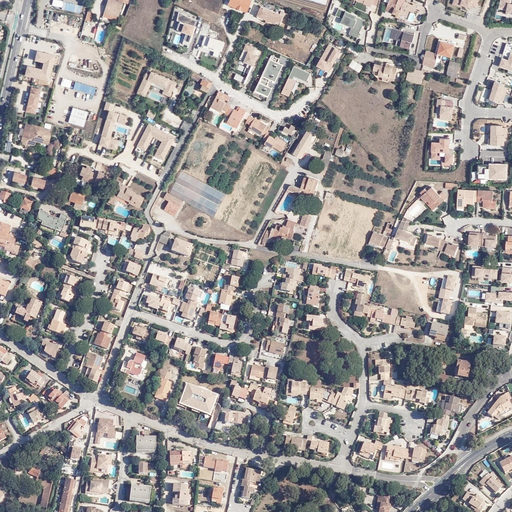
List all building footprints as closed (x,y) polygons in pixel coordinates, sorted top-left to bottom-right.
[(59,0),(58,9),(79,12),(81,4),(59,0)] [(108,0),(105,10),(119,15),(123,2),(115,0),(108,0)] [(252,1),(248,0),(240,0),(237,8),(247,13),(252,1)] [(413,12),(416,6),(412,4),(411,6),(407,4),(407,3),(400,0),(397,0),(392,14),(396,15),(399,16),(400,14),(406,17),(409,11),(413,13),(413,12)] [(510,0),(500,0),(498,9),(506,11),(505,14),(511,14),(511,4),(510,4),(510,0)] [(276,23),(281,26),(285,16),(263,7),(259,16),(276,23)] [(340,24),(351,28),(349,34),(357,38),(360,32),(362,27),(365,20),(338,9),(335,16),(342,19),(340,24)] [(118,18),(119,15),(105,10),(104,14),(118,18)] [(48,19),(62,21),(64,13),(49,11),(48,19)] [(195,21),(178,12),(176,21),(179,22),(176,31),(192,37),(196,27),(193,26),(195,21)] [(66,22),(74,23),(75,15),(68,14),(66,22)] [(276,23),(259,16),(259,18),(275,25),(276,23)] [(92,22),(91,22),(86,20),(83,30),(90,32),(92,22)] [(410,50),(412,44),(414,34),(392,29),(390,38),(401,41),(400,47),(410,50)] [(31,35),(28,53),(35,54),(38,36),(31,35)] [(224,42),(204,36),(199,48),(213,52),(211,56),(219,59),(224,42)] [(292,52),(294,43),(277,38),(275,48),(292,52)] [(438,55),(443,56),(452,59),(456,45),(442,41),(438,55)] [(255,48),(246,44),(239,59),(244,61),(243,64),(253,68),(258,56),(253,54),(255,48)] [(341,50),(329,44),(316,67),(328,73),(341,50)] [(511,50),(511,53),(510,53),(508,60),(502,58),(499,67),(511,71),(511,50)] [(441,61),(443,56),(438,55),(428,52),(425,65),(436,68),(438,60),(441,61)] [(270,54),(255,91),(268,96),(272,85),(267,83),(269,77),(275,79),(283,62),(278,60),(279,57),(270,54)] [(353,58),(348,65),(359,72),(363,65),(353,58)] [(51,63),(38,60),(34,72),(48,75),(51,63)] [(449,71),(459,74),(462,64),(452,62),(449,71)] [(391,78),(396,80),(399,69),(394,68),(395,67),(383,64),(382,66),(377,65),(375,70),(376,71),(377,71),(381,72),(380,77),(391,80),(391,78)] [(310,73),(294,66),(281,94),(289,97),(296,82),(293,80),(294,77),(306,82),(310,73)] [(424,71),(411,67),(408,77),(422,81),(425,73),(424,72),(424,71)] [(70,80),(72,71),(65,70),(63,79),(70,80)] [(163,93),(171,97),(177,83),(151,71),(149,74),(146,73),(136,94),(145,98),(152,82),(165,88),(163,93)] [(457,84),(458,80),(459,74),(449,71),(447,81),(457,84)] [(75,81),(90,85),(92,77),(77,73),(75,81)] [(208,92),(212,84),(204,79),(202,83),(204,83),(201,89),(208,92)] [(508,86),(495,81),(489,99),(501,104),(508,86)] [(31,88),(26,111),(35,114),(41,90),(31,88)] [(223,99),(226,100),(229,101),(231,98),(220,92),(212,107),(222,113),(223,110),(227,112),(226,115),(231,117),(227,123),(238,129),(243,118),(247,112),(247,111),(242,107),(239,112),(230,108),(231,105),(225,102),(222,100),(223,99)] [(445,100),(437,99),(436,107),(441,107),(440,120),(452,121),(453,108),(444,107),(445,100)] [(104,127),(114,130),(116,123),(129,126),(132,117),(112,112),(114,104),(106,102),(104,110),(109,111),(104,127)] [(148,109),(145,114),(152,118),(155,112),(148,109)] [(287,144),(279,139),(278,141),(275,139),(271,136),(272,135),(268,132),(270,128),(256,119),(250,129),(261,136),(262,135),(265,137),(263,140),(263,141),(266,143),(265,144),(272,148),(273,147),(282,152),(287,144)] [(155,144),(162,130),(149,124),(137,146),(146,151),(153,137),(154,137),(152,143),(155,144)] [(291,129),(286,127),(284,131),(292,136),(297,128),(293,126),(291,129)] [(502,126),(491,126),(491,134),(489,134),(489,145),(504,145),(505,135),(507,135),(507,128),(502,128),(502,126)] [(30,139),(37,141),(49,145),(52,132),(34,127),(30,139)] [(114,130),(104,127),(98,145),(117,150),(119,141),(112,139),(114,130)] [(315,132),(309,129),(294,153),(302,158),(314,136),(313,136),(315,132)] [(162,130),(155,144),(158,146),(160,141),(162,142),(154,157),(164,162),(177,138),(162,130)] [(450,151),(450,139),(439,139),(439,143),(431,143),(431,159),(442,160),(442,166),(454,166),(454,151),(450,151)] [(337,149),(335,155),(342,158),(343,156),(346,158),(348,152),(338,149),(337,149)] [(325,175),(333,153),(326,151),(324,159),(322,159),(318,174),(325,175)] [(282,164),(290,166),(292,158),(284,156),(282,164)] [(507,178),(507,161),(488,161),(488,163),(477,163),(477,178),(507,178)] [(48,172),(55,174),(57,168),(51,166),(48,172)] [(95,183),(100,185),(101,183),(104,184),(107,177),(104,176),(105,174),(99,172),(98,176),(91,173),(92,169),(86,167),(85,169),(83,168),(79,175),(83,176),(82,178),(88,180),(86,182),(94,185),(95,183)] [(169,193),(216,214),(226,192),(180,171),(169,193)] [(25,184),(27,176),(15,173),(13,180),(25,184)] [(32,177),(28,176),(25,188),(24,191),(29,192),(32,177)] [(44,189),(46,181),(34,178),(32,185),(44,189)] [(312,191),(316,192),(320,180),(311,178),(310,179),(306,178),(302,190),(306,191),(306,193),(311,194),(312,191)] [(124,195),(123,198),(130,201),(130,202),(139,207),(144,198),(135,194),(135,192),(127,188),(128,187),(119,182),(117,187),(120,189),(118,192),(124,195)] [(423,195),(435,209),(447,199),(442,193),(438,196),(431,188),(427,191),(425,189),(421,193),(423,195)] [(474,203),(477,203),(478,192),(458,190),(456,207),(464,207),(464,205),(467,205),(473,205),(474,203)] [(86,195),(72,191),(69,199),(77,202),(83,204),(86,195)] [(5,201),(9,202),(11,195),(3,192),(0,201),(5,202),(5,201)] [(183,201),(167,192),(166,192),(163,197),(168,201),(164,209),(175,215),(183,201)] [(478,192),(477,203),(482,204),(482,208),(496,209),(496,202),(492,202),(493,193),(478,192)] [(433,211),(435,209),(423,195),(421,197),(433,211)] [(35,201),(26,197),(22,208),(30,211),(35,201)] [(46,211),(40,209),(35,221),(41,224),(39,227),(53,233),(55,229),(61,232),(68,216),(62,213),(59,219),(45,214),(46,211)] [(302,224),(308,226),(312,215),(307,213),(306,213),(302,224)] [(97,230),(98,228),(100,221),(97,220),(82,217),(80,226),(97,230)] [(412,221),(403,219),(399,229),(397,236),(401,237),(401,239),(415,244),(418,237),(414,235),(415,233),(409,231),(408,233),(407,232),(412,221)] [(274,228),(273,232),(271,236),(272,236),(280,238),(281,234),(285,235),(284,237),(294,239),(297,230),(296,230),(298,222),(290,220),(288,226),(281,224),(281,226),(278,225),(276,229),(274,228)] [(101,221),(100,229),(102,229),(109,231),(109,234),(117,236),(118,230),(119,225),(101,221)] [(9,226),(0,223),(0,242),(11,246),(14,234),(8,233),(9,226)] [(138,227),(134,229),(131,238),(132,239),(131,241),(137,243),(139,238),(145,240),(147,236),(149,236),(150,233),(149,232),(150,228),(145,226),(143,230),(138,227)] [(390,236),(393,228),(386,226),(383,234),(390,236)] [(21,236),(28,240),(31,236),(24,231),(21,236)] [(171,232),(169,231),(161,236),(159,243),(166,245),(171,232)] [(271,236),(273,232),(269,231),(268,233),(267,232),(264,245),(267,246),(268,242),(270,243),(272,236),(271,236)] [(483,245),(484,232),(479,232),(479,234),(476,234),(477,232),(471,231),(470,244),(483,245)] [(487,232),(484,232),(483,245),(497,246),(498,236),(487,235),(487,232)] [(438,247),(442,249),(445,240),(442,238),(442,237),(438,236),(438,235),(429,233),(426,242),(439,244),(438,247)] [(76,246),(75,249),(87,254),(88,249),(86,248),(87,246),(89,247),(91,242),(77,237),(74,245),(76,246)] [(41,246),(43,243),(35,239),(31,244),(39,249),(41,246)] [(191,246),(176,240),(171,251),(188,257),(191,246)] [(445,240),(442,249),(454,254),(458,245),(452,242),(452,244),(448,242),(449,241),(445,240)] [(231,250),(232,246),(215,244),(214,247),(230,253),(231,250)] [(87,257),(88,254),(87,254),(75,249),(73,249),(69,259),(82,264),(85,257),(87,257)] [(143,253),(135,250),(134,253),(136,254),(135,257),(143,260),(144,256),(142,255),(143,253)] [(365,250),(363,259),(369,260),(371,252),(365,250)] [(244,253),(235,251),(232,265),(243,267),(245,257),(243,257),(244,253)] [(33,270),(37,263),(28,258),(24,266),(33,270)] [(131,271),(138,274),(141,267),(126,261),(123,270),(130,273),(131,271)] [(335,279),(337,268),(332,266),(332,270),(323,268),(324,266),(315,264),(313,275),(318,276),(318,274),(326,275),(326,277),(335,279)] [(485,266),(473,266),(472,278),(478,278),(478,281),(485,281),(485,278),(497,279),(497,269),(485,269),(485,266)] [(511,267),(502,267),(502,283),(511,283),(511,282),(511,273),(511,274),(511,267)] [(304,284),(306,278),(300,276),(301,272),(288,269),(287,274),(288,274),(288,276),(284,275),(283,280),(284,280),(295,282),(298,283),(304,284)] [(63,287),(75,292),(78,283),(77,283),(75,282),(76,278),(68,275),(69,272),(62,270),(61,273),(60,279),(61,279),(60,281),(64,282),(62,287),(63,287)] [(344,282),(349,283),(350,279),(356,280),(358,280),(358,283),(357,287),(364,288),(365,286),(369,286),(370,278),(365,277),(363,276),(354,274),(353,276),(350,275),(351,272),(346,271),(344,282)] [(171,281),(153,275),(150,285),(157,287),(156,289),(161,291),(162,287),(168,289),(171,281)] [(225,290),(233,292),(234,287),(239,288),(241,279),(230,277),(229,282),(227,281),(225,290)] [(436,311),(449,313),(451,300),(449,299),(450,290),(453,291),(455,279),(445,277),(443,287),(440,287),(436,311)] [(0,278),(0,293),(6,296),(10,286),(2,282),(3,280),(0,278)] [(295,294),(296,292),(293,291),(295,282),(284,280),(283,284),(282,288),(281,291),(295,294)] [(116,288),(114,293),(122,296),(125,298),(127,292),(130,285),(121,281),(117,289),(116,288)] [(319,296),(321,287),(311,285),(307,306),(312,307),(313,304),(319,305),(321,297),(319,296)] [(511,292),(500,291),(501,286),(491,286),(491,293),(487,292),(486,300),(502,301),(502,300),(511,300),(511,292)] [(75,296),(76,292),(75,292),(63,287),(60,296),(62,296),(61,299),(68,301),(69,299),(70,296),(68,295),(69,293),(73,295),(75,296)] [(189,304),(197,307),(199,303),(197,302),(198,297),(200,292),(191,288),(187,299),(190,300),(189,304)] [(236,297),(237,293),(233,292),(225,290),(223,290),(220,304),(231,306),(234,296),(236,297)] [(122,296),(114,293),(112,299),(111,302),(113,303),(111,308),(120,311),(124,302),(120,301),(122,296)] [(362,318),(368,319),(370,309),(371,305),(368,305),(368,306),(364,306),(365,302),(370,303),(371,297),(357,295),(353,311),(354,312),(353,317),(361,319),(362,318)] [(148,306),(157,310),(158,308),(159,306),(161,300),(151,297),(151,298),(148,306)] [(41,303),(33,299),(31,306),(28,305),(25,311),(18,308),(16,314),(25,318),(23,322),(27,324),(29,320),(32,321),(33,319),(35,319),(41,303)] [(171,302),(161,299),(161,300),(159,306),(163,307),(162,310),(168,312),(171,302)] [(192,320),(197,307),(189,304),(187,304),(184,313),(183,317),(192,320)] [(281,319),(285,320),(286,315),(289,316),(290,310),(290,308),(279,305),(279,309),(278,314),(277,318),(281,319)] [(211,312),(212,307),(208,306),(206,311),(205,313),(210,314),(208,321),(216,323),(215,325),(220,327),(222,321),(223,317),(217,316),(217,313),(211,312)] [(198,315),(204,317),(205,313),(206,311),(201,309),(198,315)] [(382,323),(395,325),(396,317),(393,316),(383,314),(383,311),(370,309),(368,319),(369,319),(383,321),(382,323)] [(53,320),(64,324),(65,321),(64,320),(62,320),(65,312),(57,310),(53,320)] [(473,320),(473,317),(474,313),(466,312),(465,322),(463,321),(462,330),(470,331),(471,329),(473,329),(473,331),(483,332),(485,319),(480,318),(480,321),(473,320)] [(220,327),(220,329),(233,332),(236,318),(228,316),(228,317),(227,322),(222,321),(220,327)] [(396,317),(395,325),(413,328),(415,322),(412,321),(412,319),(413,317),(405,316),(405,318),(396,317)] [(319,321),(319,319),(319,318),(307,317),(306,322),(309,323),(308,331),(314,332),(314,328),(321,329),(320,333),(320,334),(324,334),(325,327),(322,327),(322,322),(319,321)] [(294,328),(296,322),(285,320),(281,319),(280,324),(277,323),(274,323),(272,332),(276,333),(287,336),(290,327),(294,328)] [(64,329),(66,325),(64,324),(53,320),(52,320),(50,325),(49,330),(51,330),(56,332),(58,327),(64,329)] [(101,327),(100,330),(101,331),(108,334),(111,335),(115,326),(105,322),(103,328),(101,327)] [(437,336),(436,339),(444,340),(447,326),(431,322),(427,335),(434,336),(437,336)] [(142,336),(148,338),(150,332),(145,331),(145,328),(138,326),(137,329),(134,328),(131,334),(136,336),(135,339),(140,341),(142,336)] [(61,337),(64,329),(58,327),(56,332),(55,334),(61,337)] [(107,349),(111,339),(107,337),(108,334),(101,331),(100,335),(98,340),(96,339),(94,344),(107,349)] [(165,340),(170,342),(173,335),(159,331),(156,337),(165,340)] [(505,345),(505,335),(492,334),(492,344),(505,345)] [(185,351),(190,353),(192,348),(193,344),(187,342),(185,341),(186,339),(177,336),(174,345),(183,348),(183,346),(187,348),(185,351)] [(270,349),(269,351),(269,353),(283,356),(285,345),(268,341),(266,348),(270,349)] [(43,342),(43,343),(41,349),(45,351),(45,353),(50,357),(53,357),(52,358),(55,360),(59,350),(52,347),(52,346),(43,342)] [(197,364),(202,366),(205,358),(204,357),(205,351),(196,348),(194,354),(196,355),(195,358),(193,363),(197,364)] [(0,362),(7,367),(11,361),(5,357),(6,356),(0,352),(0,362)] [(88,358),(86,366),(88,367),(98,371),(102,358),(87,352),(86,357),(88,358)] [(224,364),(229,365),(230,358),(225,357),(225,359),(216,357),(214,368),(223,370),(224,364)] [(129,373),(137,375),(139,376),(143,367),(142,367),(144,361),(135,358),(133,362),(131,362),(130,362),(129,362),(127,364),(124,362),(120,372),(125,373),(127,369),(130,370),(129,373)] [(230,358),(229,365),(233,366),(231,374),(236,375),(236,374),(240,374),(242,365),(238,363),(239,360),(230,358)] [(467,379),(468,373),(469,367),(470,362),(462,360),(462,363),(457,362),(456,369),(459,370),(458,378),(467,379)] [(381,376),(381,381),(389,381),(389,367),(390,367),(390,361),(375,361),(376,369),(379,369),(379,376),(381,376)] [(263,378),(265,369),(253,366),(251,376),(263,378)] [(271,367),(266,366),(265,369),(263,378),(276,380),(277,371),(270,370),(271,367)] [(102,375),(103,373),(99,372),(98,371),(88,367),(85,375),(89,376),(88,380),(93,382),(97,383),(100,374),(102,375)] [(136,377),(137,375),(129,373),(130,370),(127,369),(125,373),(136,377)] [(35,370),(29,378),(33,380),(33,382),(38,386),(40,384),(43,386),(46,381),(40,375),(41,374),(35,370)] [(160,370),(157,378),(162,379),(155,397),(166,401),(172,384),(168,382),(170,374),(160,370)] [(221,390),(229,392),(230,388),(233,381),(231,380),(225,379),(221,390)] [(127,380),(127,394),(139,394),(139,381),(127,380)] [(312,395),(312,389),(312,386),(308,385),(308,384),(293,383),(293,381),(288,380),(287,396),(292,396),(292,394),(301,395),(312,395)] [(232,396),(239,399),(240,398),(243,390),(240,389),(240,387),(236,386),(238,382),(233,381),(230,388),(235,390),(232,396)] [(400,398),(406,399),(407,391),(402,390),(403,387),(395,385),(394,387),(392,387),(392,384),(386,384),(386,386),(384,398),(391,400),(392,396),(392,394),(400,395),(400,398)] [(249,392),(253,393),(255,386),(251,385),(250,389),(245,388),(244,390),(243,389),(243,390),(240,398),(246,400),(247,398),(249,392)] [(254,401),(261,403),(261,402),(264,394),(263,393),(263,394),(261,394),(261,392),(257,390),(258,386),(255,386),(253,393),(251,399),(254,400),(254,401)] [(29,399),(28,397),(27,393),(22,396),(19,388),(11,391),(13,395),(12,396),(14,400),(13,400),(13,401),(13,402),(14,404),(14,405),(16,404),(17,408),(24,405),(23,402),(29,399)] [(312,395),(312,400),(324,401),(325,390),(312,389),(312,395)] [(407,391),(406,399),(411,400),(411,398),(420,400),(420,402),(425,403),(426,397),(427,390),(422,389),(422,392),(412,390),(412,392),(407,391)] [(339,404),(338,406),(338,407),(346,411),(349,404),(346,403),(347,400),(350,401),(352,397),(355,390),(344,390),(343,393),(339,396),(338,395),(336,402),(339,404)] [(65,397),(65,396),(62,393),(61,393),(58,391),(53,396),(51,395),(48,398),(50,400),(51,398),(54,401),(57,404),(58,403),(65,397)] [(200,403),(197,402),(185,400),(183,411),(191,413),(191,411),(199,412),(200,409),(203,409),(206,394),(198,392),(196,398),(198,398),(201,399),(200,403)] [(264,394),(261,402),(267,404),(270,395),(266,393),(266,394),(264,394)] [(329,403),(335,405),(336,402),(338,395),(333,393),(329,403)] [(498,411),(510,406),(504,393),(498,396),(499,398),(498,400),(497,399),(493,405),(492,404),(486,412),(491,416),(491,415),(492,416),(497,410),(498,411)] [(32,399),(34,403),(42,398),(41,398),(38,395),(33,398),(32,399)] [(442,414),(450,416),(451,410),(457,411),(459,402),(460,398),(445,395),(444,400),(446,400),(444,408),(441,408),(440,414),(442,414)] [(68,399),(65,397),(58,403),(62,406),(61,406),(65,410),(73,401),(69,398),(68,399)] [(294,425),(297,409),(290,407),(288,413),(282,411),(280,422),(285,423),(294,425)] [(35,412),(26,416),(31,427),(40,422),(35,412)] [(241,416),(237,415),(226,413),(225,422),(247,426),(249,415),(241,413),(241,416)] [(386,420),(387,414),(379,413),(378,418),(378,421),(375,421),(374,426),(377,427),(376,433),(382,434),(383,432),(388,433),(389,429),(390,429),(391,421),(386,420)] [(447,429),(450,416),(442,414),(442,418),(439,418),(437,420),(436,425),(434,424),(433,428),(431,428),(430,434),(442,436),(443,431),(442,430),(443,428),(447,429)] [(78,422),(75,420),(72,422),(76,424),(69,433),(76,439),(82,439),(82,437),(77,432),(81,427),(83,428),(86,424),(85,423),(81,421),(80,420),(78,422)] [(103,426),(104,420),(100,420),(99,425),(97,425),(95,445),(98,445),(100,443),(101,439),(102,439),(103,426)] [(114,421),(104,420),(103,426),(102,439),(103,439),(104,434),(108,435),(107,439),(115,440),(116,433),(115,433),(115,428),(113,428),(114,421)] [(251,434),(250,441),(258,443),(260,435),(251,434)] [(144,438),(137,438),(136,454),(156,454),(156,437),(148,437),(148,435),(144,435),(144,438)] [(314,442),(315,437),(310,436),(309,440),(308,446),(313,446),(313,451),(320,452),(320,454),(330,456),(332,444),(322,442),(321,444),(314,442)] [(307,449),(308,446),(309,440),(299,439),(298,441),(295,440),(295,438),(288,437),(287,447),(293,448),(299,449),(299,452),(303,453),(304,449),(307,449)] [(378,447),(382,449),(383,444),(376,441),(374,444),(365,441),(361,452),(371,456),(371,455),(374,456),(378,447)] [(402,457),(408,458),(409,449),(404,448),(404,449),(396,448),(396,447),(387,446),(387,453),(388,453),(387,457),(387,458),(397,459),(402,460),(402,457)] [(44,447),(36,458),(39,461),(42,458),(44,460),(51,451),(44,447)] [(409,449),(408,458),(413,459),(414,457),(421,458),(426,458),(427,448),(414,447),(414,450),(409,449)] [(82,450),(73,448),(69,465),(77,467),(82,450)] [(181,463),(192,463),(192,454),(187,454),(187,452),(172,452),(172,464),(181,464),(181,463)] [(109,461),(112,461),(113,456),(100,455),(99,459),(92,458),(91,469),(98,470),(98,469),(108,470),(109,464),(109,461)] [(503,473),(511,468),(511,457),(511,456),(498,463),(503,473)] [(218,459),(206,458),(205,465),(217,467),(217,470),(222,471),(223,468),(230,469),(231,461),(224,460),(223,462),(218,462),(218,459)] [(37,478),(36,480),(39,483),(42,474),(30,469),(28,474),(37,478)] [(246,480),(244,479),(243,483),(251,485),(252,480),(257,481),(258,476),(247,474),(246,480)] [(487,474),(481,480),(485,483),(486,485),(495,493),(501,487),(487,474)] [(73,487),(75,477),(66,475),(59,511),(67,511),(68,510),(69,510),(70,507),(68,507),(69,504),(71,504),(71,501),(70,501),(71,497),(72,498),(72,495),(71,495),(72,489),(73,490),(74,487),(73,487)] [(141,485),(132,485),(130,503),(148,506),(151,485),(146,485),(146,481),(141,481),(141,485)] [(86,492),(100,493),(108,494),(109,484),(92,482),(91,483),(87,483),(86,492)] [(47,508),(52,485),(44,483),(39,506),(47,508)] [(251,488),(251,485),(243,483),(242,487),(244,488),(243,493),(252,494),(252,493),(254,493),(255,489),(251,488)] [(468,484),(465,490),(478,495),(481,488),(468,484)] [(333,487),(327,490),(332,497),(338,494),(333,487)] [(225,490),(219,489),(215,488),(215,492),(212,491),(211,497),(213,497),(219,498),(219,499),(223,499),(225,490)] [(188,496),(189,490),(175,489),(175,493),(179,493),(179,497),(177,497),(176,500),(174,500),(174,505),(190,507),(191,496),(190,496),(188,496)] [(383,496),(382,496),(379,507),(377,511),(387,511),(392,494),(384,492),(383,496)] [(480,505),(481,504),(483,501),(475,497),(474,499),(468,496),(469,495),(466,493),(461,499),(472,506),(476,509),(480,511),(483,508),(480,505)]
